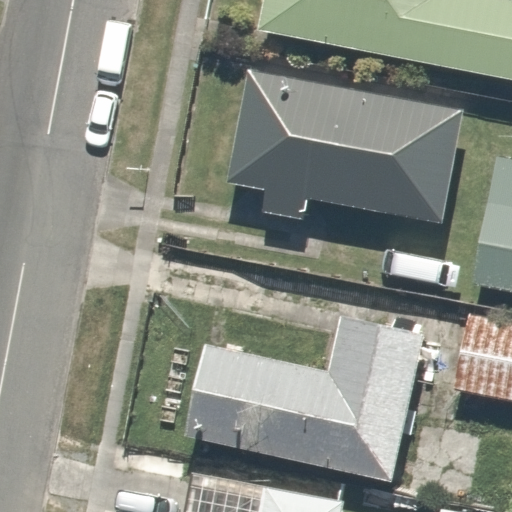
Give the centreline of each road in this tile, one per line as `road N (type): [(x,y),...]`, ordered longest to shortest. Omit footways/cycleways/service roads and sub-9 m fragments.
road 1 (residential): [(42,186),(0,409)]
road 2 (residential): [(77,0),(42,186)]
